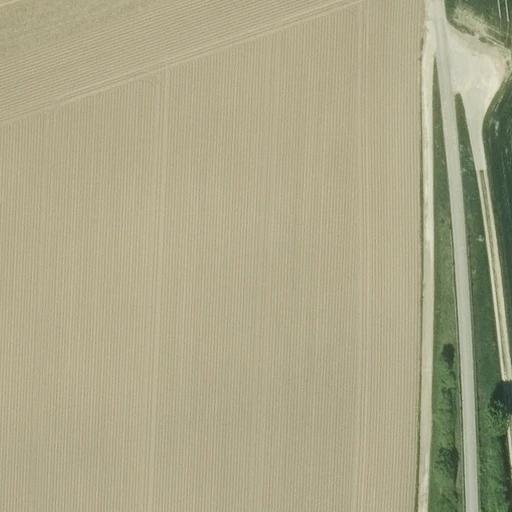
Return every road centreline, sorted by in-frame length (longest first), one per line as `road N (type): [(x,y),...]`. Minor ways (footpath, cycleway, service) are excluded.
road 1 (track): [(433,0),(448,62),(475,356),(474,511)]
road 2 (track): [(437,35),(427,100),(422,511)]
road 3 (track): [(448,62),(470,81),(511,389)]
